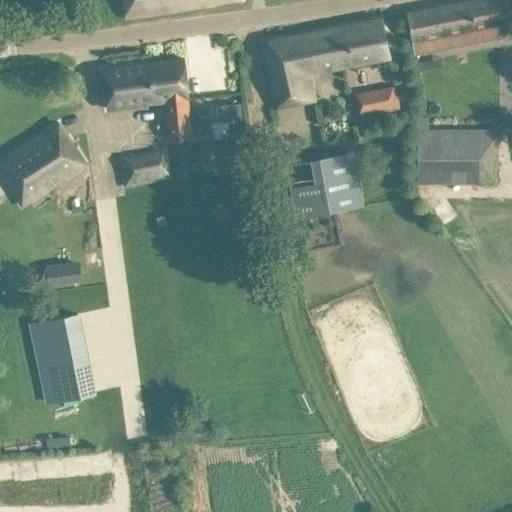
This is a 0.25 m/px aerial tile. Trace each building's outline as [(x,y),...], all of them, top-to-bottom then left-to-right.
[(121,0),(125,18),(232,0),(121,0)] [(504,0),(471,0),(407,13),(415,52),(504,35),(509,22),(504,0)] [(275,107),(316,99),(314,88),(311,75),(390,60),(382,18),(262,41),(275,107)] [(168,140),(195,136),(184,57),(102,69),(108,111),(163,103),(168,140)] [(397,84),(385,87),(391,113),(403,110),(397,84)] [(0,160),(0,167),(21,202),(84,162),(60,123),(0,160)] [(418,136),(417,183),(478,183),(493,183),(494,137),(479,136),(418,136)] [(126,183),(169,175),(164,148),(121,156),(126,183)] [(350,151),(310,158),(315,183),(320,213),(333,211),(360,206),(350,151)] [(188,278),(180,229),(158,232),(152,197),(89,207),(113,358),(180,347),(170,281),(188,278)] [(445,206),(435,213),(443,225),(453,218),(445,206)] [(157,225),(166,224),(165,215),(156,216),(157,225)] [(79,264),(47,268),(49,284),(81,279),(79,264)] [(29,322),(46,403),(98,392),(81,311),(29,322)]
